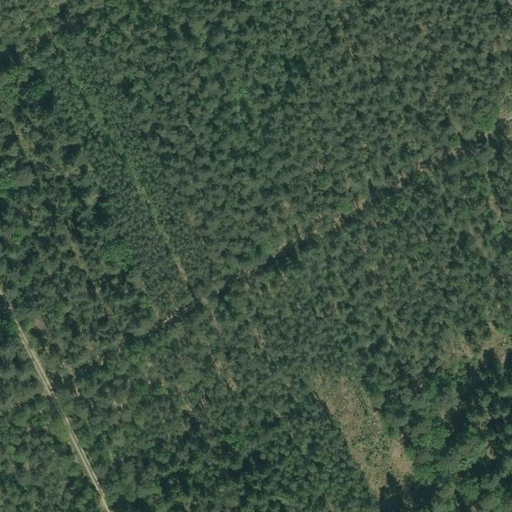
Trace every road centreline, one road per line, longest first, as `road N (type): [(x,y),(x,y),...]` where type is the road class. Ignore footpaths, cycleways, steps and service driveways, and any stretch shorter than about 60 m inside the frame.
road 1 (track): [(0,412),(511,116)]
road 2 (track): [(109,511),(0,290)]
